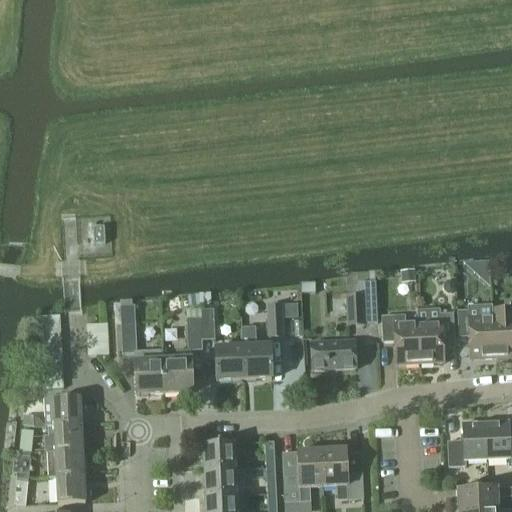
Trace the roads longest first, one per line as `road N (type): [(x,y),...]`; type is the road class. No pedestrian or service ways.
road 1 (residential): [(140,511),(138,439),(147,429),(298,421),(405,398)]
road 2 (residential): [(438,511),(411,492),(405,398)]
